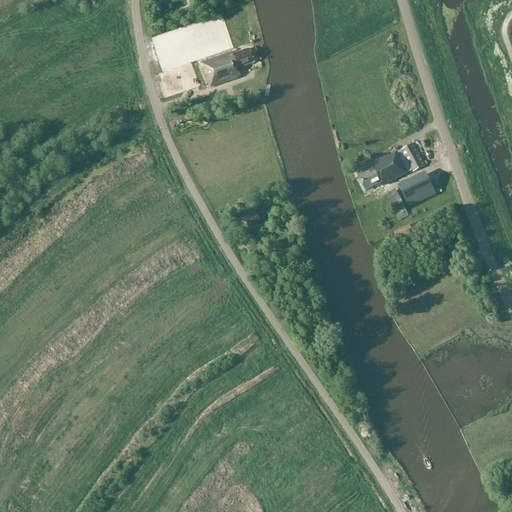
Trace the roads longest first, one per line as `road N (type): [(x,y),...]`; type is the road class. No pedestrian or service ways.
road 1 (unclassified): [(401,511),(183,173),(151,92),(135,0)]
road 2 (tertiary): [(511,308),(467,201),(402,0)]
